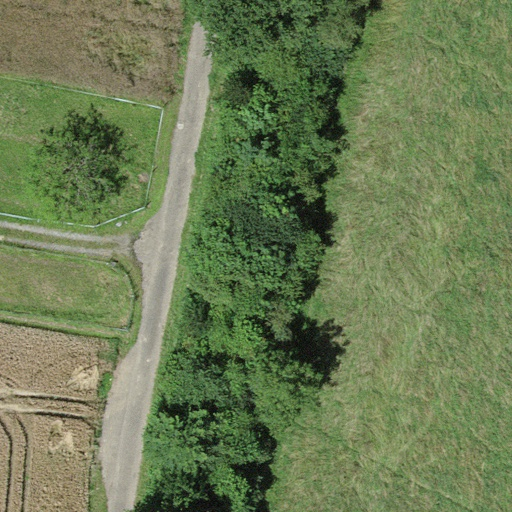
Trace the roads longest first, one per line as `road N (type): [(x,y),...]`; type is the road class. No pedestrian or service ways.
road 1 (track): [(209,0),(114,511)]
road 2 (track): [(164,241),(0,219)]
